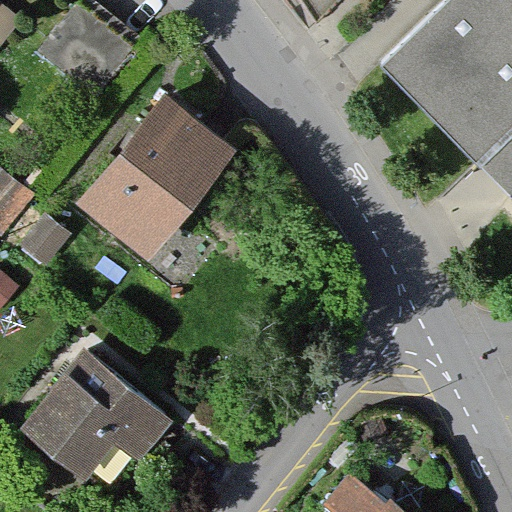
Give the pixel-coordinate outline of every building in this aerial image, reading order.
[(72,0),(43,43),(102,83),(136,34),(86,0),(72,0)] [(511,0),(433,0),(372,57),(469,161),(511,120),(511,0)] [(211,158),(139,97),(49,205),(122,265),(211,158)] [(76,469),(110,498),(168,427),(71,348),(0,434),(63,485),(76,469)] [(313,511),(376,511),(333,483),(313,511)]
